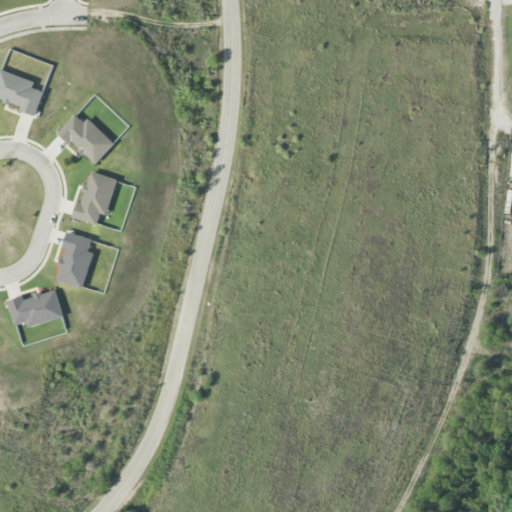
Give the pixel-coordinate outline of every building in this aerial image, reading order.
[(0,99),(21,107),(20,111),(35,117),(44,92),(32,88),(34,82),(0,69),(0,99)] [(59,132),(95,166),(115,144),(87,119),(84,122),(75,114),(59,132)] [(74,218),(97,226),(100,215),(106,217),(118,180),(89,171),(74,218)] [(83,288),(93,254),(88,252),(92,239),(67,232),(62,248),(65,249),(56,281),(83,288)] [(63,318),(56,291),(23,299),(23,297),(8,300),(14,325),(27,322),(29,327),(63,318)]
